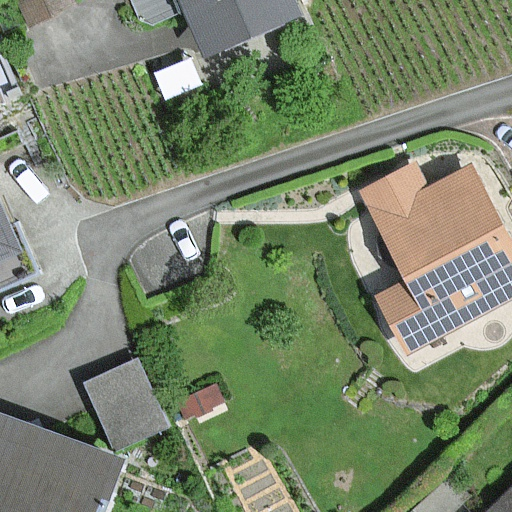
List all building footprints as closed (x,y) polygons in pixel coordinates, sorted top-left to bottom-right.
[(72,4),(70,0),(21,0),(31,22),(72,4)] [(282,0),(179,0),(202,54),(289,17),(282,0)] [(410,168),(358,194),(368,213),(388,255),(392,263),(403,285),(377,298),(403,351),(511,297),(511,252),(471,168),(422,192),(410,168)] [(0,217),(0,261),(15,255),(0,217)] [(86,368),(116,440),(169,417),(139,346),(86,368)] [(102,511),(120,461),(0,418),(0,508),(10,511),(102,511)] [(511,511),(511,497),(496,511),(511,511)]
